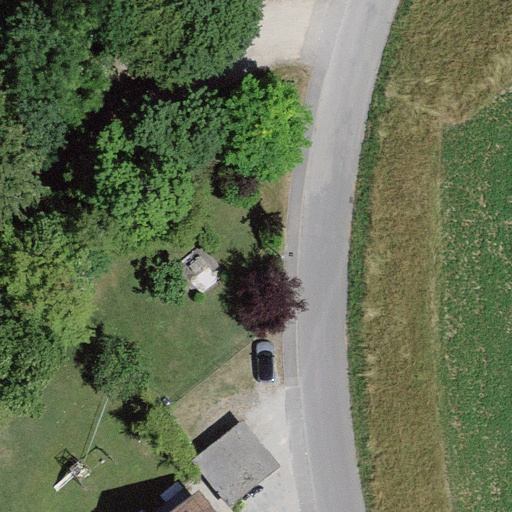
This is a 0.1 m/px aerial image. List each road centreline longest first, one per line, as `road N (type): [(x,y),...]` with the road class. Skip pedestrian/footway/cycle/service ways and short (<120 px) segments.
road 1 (unclassified): [(321,511),(310,475),(300,313),(331,84),(364,0)]
road 2 (track): [(0,259),(197,70),(313,0)]
